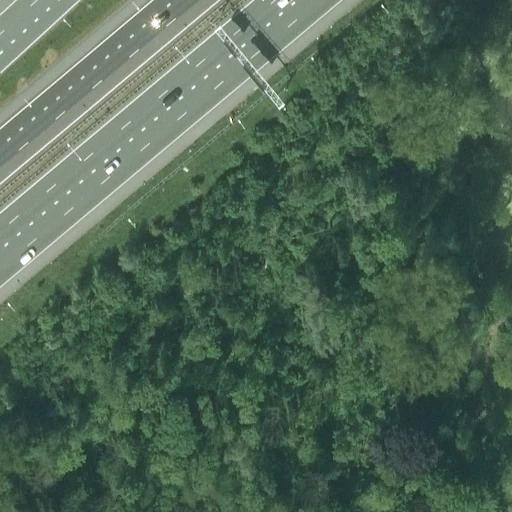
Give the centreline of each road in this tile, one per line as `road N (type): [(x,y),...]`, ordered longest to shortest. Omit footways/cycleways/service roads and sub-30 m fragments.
road 1 (motorway): [(0,248),(295,0)]
road 2 (motorway): [(193,0),(0,163)]
